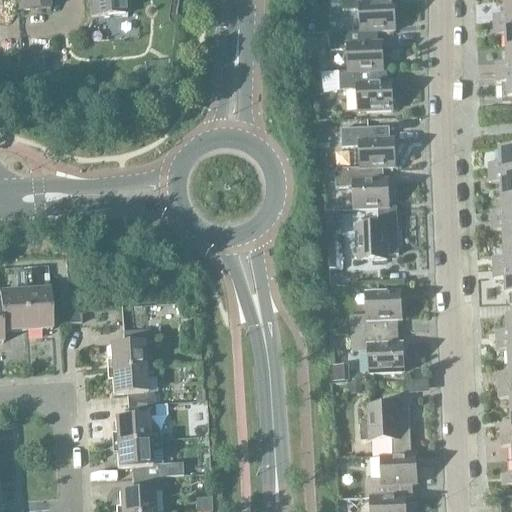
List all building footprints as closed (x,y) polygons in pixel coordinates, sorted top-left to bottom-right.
[(17,0),(18,13),(51,12),(50,0),(17,0)] [(89,0),(91,19),(127,17),(125,0),(89,0)] [(360,12),(361,34),(362,34),(379,33),(395,32),(394,5),(390,5),(389,0),(342,0),(343,13),(360,12)] [(494,28),(511,27),(511,3),(504,4),(505,17),(494,18),(494,28)] [(506,51),(511,51),(511,27),(494,28),(495,38),(506,37),(506,51)] [(347,52),(348,74),(383,72),(381,44),(379,44),(379,33),(362,34),(361,34),(330,36),(331,53),(347,52)] [(511,75),(511,51),(506,51),(507,66),(496,66),(496,76),(511,75)] [(319,63),(306,64),(306,75),(319,74),(319,63)] [(168,78),(167,64),(145,66),(146,80),(168,78)] [(383,72),(348,74),(338,75),(339,94),(357,93),(358,116),(393,114),(392,84),(388,84),(388,72),(383,72)] [(511,75),(496,76),(497,86),(503,86),(503,105),(511,105),(511,75)] [(390,130),(341,132),(342,151),(359,150),(360,172),(360,173),(384,172),(396,171),(394,142),(390,142),(390,130)] [(511,175),(511,150),(500,151),(500,166),(490,166),(490,176),(511,175)] [(354,213),(379,212),(379,211),(390,210),(388,182),(384,182),(384,172),(360,173),(360,172),(335,173),(335,191),(353,190),(354,213)] [(511,175),(490,176),(491,186),(502,186),(502,200),(511,199),(511,175)] [(511,199),(502,200),(503,214),(492,214),(493,224),(511,223),(511,199)] [(379,211),(379,212),(380,228),(357,229),(359,263),(387,262),(387,257),(399,257),(397,210),(390,210),(379,211)] [(504,247),(511,247),(511,223),(493,224),(493,234),(504,233),(504,247)] [(339,244),(328,244),(329,270),(340,270),(339,244)] [(511,247),(504,247),(505,262),(494,262),(495,272),(511,271),(511,247)] [(77,262),(66,263),(66,272),(77,271),(77,262)] [(78,280),(77,271),(66,272),(67,281),(78,280)] [(511,271),(495,272),(495,281),(506,281),(506,296),(510,296),(511,307),(511,271)] [(0,296),(0,303),(0,306),(2,335),(27,333),(23,276),(17,277),(18,295),(0,296)] [(29,276),(23,276),(27,333),(51,332),(49,294),(30,295),(29,276)] [(67,290),(79,289),(78,280),(67,281),(67,290)] [(67,290),(68,299),(79,298),(79,289),(67,290)] [(350,320),(351,337),(398,335),(397,323),(402,323),(400,294),(367,295),(368,319),(350,320)] [(69,307),(80,307),(79,298),(68,299),(69,307)] [(80,307),(69,307),(69,316),(80,316),(80,307)] [(80,316),(69,316),(70,326),(81,325),(80,316)] [(511,342),(511,319),(507,319),(508,333),(497,333),(498,343),(511,342)] [(110,348),(112,373),(146,370),(144,345),(151,345),(150,333),(123,335),(124,347),(110,348)] [(398,335),(351,337),(351,354),(369,353),(370,377),(404,375),(403,346),(398,347),(398,335)] [(509,353),(510,367),(511,366),(511,342),(498,343),(498,353),(509,353)] [(500,382),(500,391),(511,390),(511,366),(510,367),(510,381),(500,382)] [(156,370),(146,371),(146,370),(112,373),(113,398),(127,397),(128,408),(154,406),(153,395),(147,396),(146,381),(157,380),(156,370)] [(511,401),(511,415),(511,390),(500,391),(500,401),(511,401)] [(160,433),(149,433),(148,419),(155,418),(154,406),(128,408),(129,420),(114,421),(116,446),(161,443),(160,433)] [(361,443),(369,443),(369,444),(392,442),(393,458),(411,457),(410,412),(398,412),(398,408),(368,409),(369,427),(361,427),(361,443)] [(511,429),(502,430),(502,439),(511,438),(511,415),(511,425),(511,429)] [(203,422),(190,422),(191,439),(204,438),(203,422)] [(511,438),(502,439),(502,449),(511,448),(511,438)] [(183,464),(162,466),(161,443),(116,446),(118,472),(132,471),(133,482),(159,480),(184,479),(183,464)] [(365,501),(370,501),(405,499),(413,499),(413,487),(417,487),(416,457),(411,457),(393,458),(393,459),(382,459),(383,482),(364,483),(365,501)] [(119,495),(120,511),(154,511),(153,492),(160,492),(159,480),(133,482),(134,494),(119,495)] [(405,511),(405,499),(370,501),(370,511),(405,511)]
